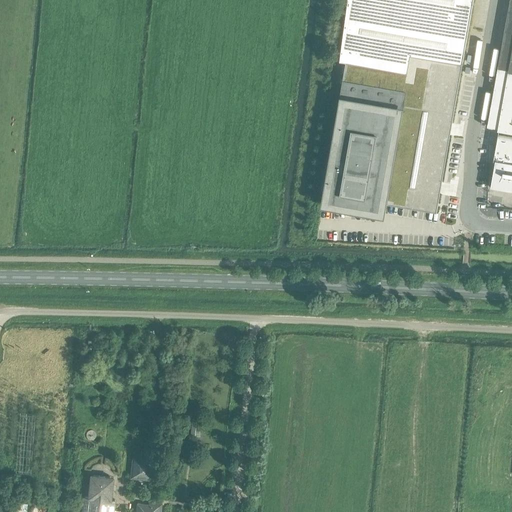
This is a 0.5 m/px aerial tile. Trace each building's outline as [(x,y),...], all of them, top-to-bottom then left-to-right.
[(323,191),(321,206),(385,217),(387,202),(437,211),(463,63),(465,49),(466,47),(469,27),(469,25),(473,6),(473,4),(473,0),(348,0),(340,60),(346,61),(323,191)] [(511,0),(509,0),(487,126),(498,128),(498,130),(499,130),(511,132),(511,0)] [(511,132),(499,130),(493,160),(495,161),(491,186),(511,190),(511,132)] [(200,420),(192,419),(190,435),(198,436),(200,420)] [(152,471),(153,463),(150,459),(140,458),(136,458),(133,461),(132,474),(134,478),(148,479),(152,476),(152,471)] [(73,511),(113,511),(115,500),(111,500),(113,477),(90,475),(88,497),(84,497),(83,505),(74,504),(73,511)] [(14,500),(11,511),(27,511),(26,511),(28,504),(24,503),(24,502),(14,500)] [(160,511),(161,503),(148,501),(148,504),(137,503),(136,511),(134,511),(160,511)]
